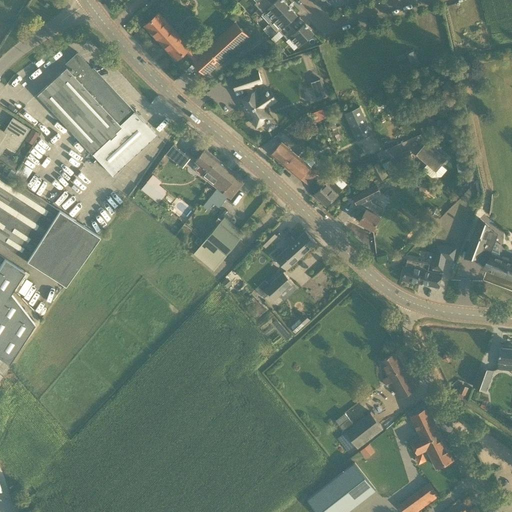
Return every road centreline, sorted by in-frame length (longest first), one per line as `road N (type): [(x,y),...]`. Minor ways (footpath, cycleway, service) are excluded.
road 1 (tertiary): [(414,304),(368,277),(164,92),(88,2)]
road 2 (unclassified): [(490,511),(406,332),(414,304)]
road 3 (unknown): [(449,0),(490,181),(486,210)]
road 4 (residential): [(414,0),(328,32),(304,0)]
